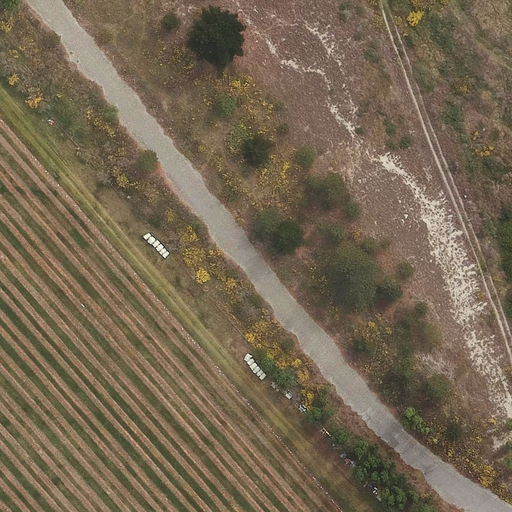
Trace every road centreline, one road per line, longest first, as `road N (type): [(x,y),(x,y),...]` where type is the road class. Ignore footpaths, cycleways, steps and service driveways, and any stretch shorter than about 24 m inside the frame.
road 1 (unclassified): [(60,0),(455,478),(505,511)]
road 2 (track): [(367,511),(0,103)]
